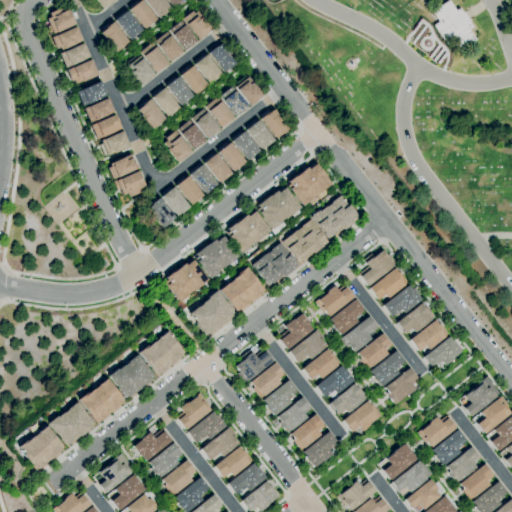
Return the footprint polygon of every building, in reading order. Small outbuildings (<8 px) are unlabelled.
[(101,9),(94,0),(112,0),(108,4),(107,4),(101,9)] [(142,29),(127,9),(137,0),(139,0),(155,19),(148,24),(149,26),(145,29),(144,28),(142,29)] [(157,18),(142,0),(163,0),(170,9),(161,15),(157,18)] [(458,51),(451,41),(446,44),(434,27),(436,25),(428,13),(447,0),(454,10),(458,8),(461,13),(462,12),(469,22),(468,22),(471,27),(468,30),(475,40),(458,51)] [(49,35),(45,27),(48,26),(45,19),(49,17),(47,13),(59,8),(61,12),(66,10),(69,16),(70,15),(74,24),(73,24),(55,33),(55,32),(52,34),(52,33),(49,35)] [(128,40),(113,20),(125,11),(141,30),(128,40)] [(197,40),(180,19),(190,11),(192,13),(195,11),(199,17),(200,16),(210,29),(204,34),(205,34),(197,40)] [(182,51),(166,30),(178,21),(195,41),(182,51)] [(113,53),(108,46),(102,39),(103,38),(99,33),(104,29),(103,28),(111,22),(127,41),(126,42),(127,43),(122,47),(121,46),(117,50),(113,53)] [(59,50),(58,47),(55,49),(50,38),(74,27),(80,41),(59,50)] [(168,62),(152,42),(164,32),(181,52),(168,62)] [(154,73),(138,52),(150,42),(153,47),(166,63),(154,73)] [(64,68),(58,53),(81,43),(82,44),(83,44),(88,56),(87,56),(87,58),(64,68)] [(222,73),(206,53),(214,46),(215,47),(220,43),(224,48),(225,47),(231,55),(230,56),(236,63),(228,69),(227,69),(222,73)] [(208,84),(193,64),(205,54),(221,75),(212,82),(212,81),(208,84)] [(139,86),(128,73),(129,72),(125,66),(137,56),(152,75),(153,75),(145,81),(141,84),(139,86)] [(71,85),(70,82),(65,70),(88,59),(89,60),(90,59),(94,68),(93,68),(96,75),(81,81),(71,85)] [(194,95),(179,76),(191,66),(206,85),(194,95)] [(180,106),(164,86),(177,77),(192,97),(180,106)] [(248,106),(233,87),(247,77),(251,83),(252,82),(262,95),(256,100),(248,106)] [(81,106),(75,92),(98,82),(104,95),(81,106)] [(234,116),(218,96),(230,87),(246,107),(234,116)] [(166,117),(150,98),(162,88),(178,107),(166,117)] [(219,128),(203,107),(216,97),(232,118),(219,128)] [(88,123),(82,109),(105,98),(112,112),(88,123)] [(150,129),(146,125),(147,124),(146,122),(145,123),(139,115),(140,115),(136,110),(141,106),(141,105),(149,99),(164,119),(164,120),(159,124),(159,123),(152,129),(151,129),(150,129)] [(205,139),(189,118),(202,109),(218,129),(205,139)] [(275,139),(274,138),(273,139),(258,119),(266,113),(267,113),(272,109),(276,114),(276,113),(282,120),(288,128),(279,135),(280,135),(275,139)] [(95,140),(89,125),(113,114),(119,129),(95,140)] [(191,150),(176,130),(188,120),(203,140),(191,150)] [(260,150),(244,130),(256,120),(272,140),(260,150)] [(106,155),(105,153),(102,155),(98,145),(100,144),(99,141),(122,130),(126,140),(125,140),(128,147),(113,154),(112,152),(106,155)] [(176,162),(166,150),(167,149),(162,143),(166,141),(164,138),(174,131),(190,153),(182,159),(182,158),(176,162)] [(245,161),(230,141),(242,131),(258,151),(245,161)] [(231,172),(216,152),(228,142),(243,162),(231,172)] [(111,179),(106,168),(109,167),(108,164),(110,163),(122,157),(123,157),(129,154),(135,168),(111,179)] [(218,183),(202,163),(214,154),(230,173),(218,183)] [(301,206),(284,184),(305,167),(307,169),(314,163),(324,176),(324,177),(329,183),(315,195),(314,194),(309,198),(310,199),(301,206)] [(203,194),(187,174),(200,164),(215,184),(203,194)] [(127,197),(126,194),(121,196),(115,180),(138,170),(142,179),(141,180),(144,187),(138,189),(139,192),(127,197)] [(189,205),(174,186),(186,176),(201,195),(189,205)] [(175,217),(159,197),(172,187),(187,207),(175,217)] [(271,230),(255,210),(257,208),(256,205),(268,195),(269,196),(275,191),(277,193),(284,188),(299,207),(284,219),(284,218),(279,222),(280,223),(271,230)] [(331,239),(329,237),(327,239),(309,217),(311,215),(314,212),(317,210),(318,212),(325,206),(325,207),(330,203),(329,203),(338,195),(357,218),(349,224),(349,223),(342,230),(331,239)] [(160,229),(155,222),(154,222),(148,215),(149,214),(145,209),(150,205),(150,204),(157,198),(173,218),(168,222),(169,222),(160,229)] [(241,254),(227,236),(228,236),(226,233),(228,231),(226,229),(234,223),(245,215),(246,216),(253,211),(269,231),(254,243),(253,242),(249,245),(250,246),(241,254)] [(297,263),(280,242),(295,230),(300,227),(299,226),(308,219),(326,242),(319,247),(311,253),(310,252),(297,263)] [(209,279),(193,259),(195,257),(193,255),(206,244),(206,245),(213,240),(215,242),(221,236),(237,256),(222,268),(221,267),(217,271),(218,272),(209,279)] [(272,286),(270,284),(267,286),(250,265),(265,253),(265,254),(270,250),(269,250),(278,243),(296,265),(289,271),(282,276),(283,278),(272,286)] [(367,286),(357,274),(360,272),(355,266),(362,261),(363,263),(371,257),(372,257),(380,250),(385,256),(387,254),(395,263),(392,265),(376,278),(367,286)] [(179,302),(163,282),(166,280),(164,278),(172,271),(173,272),(183,264),(184,265),(191,260),(207,280),(192,292),(191,291),(187,294),(188,295),(179,302)] [(234,311),(218,290),(237,275),(236,274),(245,267),(256,282),(257,282),(263,290),(238,311),(237,309),(234,311)] [(377,300),(368,288),(392,268),(396,273),(398,272),(406,282),(386,298),(384,295),(377,300)] [(327,317),(323,311),(321,313),(313,302),(317,300),(325,293),(325,292),(327,291),(326,290),(328,289),(327,289),(331,286),(331,287),(333,286),(336,290),(343,285),(344,286),(345,286),(352,296),(353,297),(327,317)] [(390,317),(381,306),(407,285),(410,290),(411,289),(419,299),(402,313),(400,310),(390,317)] [(205,337),(194,324),(195,323),(187,314),(196,307),(197,307),(202,303),(201,303),(207,298),(206,297),(215,290),(233,313),(230,315),(231,316),(220,325),(205,337)] [(339,335),(331,325),(332,325),(328,319),(354,299),(360,308),(361,307),(364,311),(354,318),(356,321),(339,335)] [(404,334),(395,323),(420,303),(423,308),(425,306),(433,317),(413,332),(411,329),(404,334)] [(286,350),(278,340),(276,338),(286,330),(282,326),(291,319),(292,320),(300,314),(309,324),(308,325),(311,329),(286,350)] [(353,352),(348,346),(346,348),(339,339),(342,337),(341,337),(367,316),(377,328),(367,336),(370,339),(353,352)] [(417,351),(408,339),(433,320),(437,325),(439,324),(447,334),(427,350),(424,346),(417,351)] [(296,364),(287,351),(313,331),(316,329),(323,338),(321,340),(325,346),(309,359),(306,356),(296,364)] [(156,376),(137,353),(145,346),(146,347),(157,339),(165,332),(172,340),(173,340),(183,352),(180,355),(180,356),(174,361),(156,376)] [(366,369),(358,360),(360,358),(356,353),(380,333),(390,346),(383,351),(386,354),(369,367),(366,369)] [(431,369),(421,357),(447,337),(451,342),(452,341),(460,351),(452,358),(452,359),(443,366),(440,361),(431,369)] [(243,383),(235,374),(238,372),(233,367),(242,360),(241,359),(250,352),(253,356),(262,349),(263,350),(264,349),(272,360),(271,360),(271,361),(247,380),(243,383)] [(310,381),(301,368),(325,349),(329,354),(331,352),(340,363),(336,366),(319,379),(317,376),(310,381)] [(379,386),(371,377),(372,376),(369,371),(394,351),(401,359),(400,359),(403,363),(394,370),(396,372),(379,386)] [(124,399),(120,394),(106,376),(115,369),(116,370),(122,365),(122,366),(127,362),(126,362),(135,355),(147,370),(152,377),(150,379),(151,380),(139,389),(138,387),(124,399)] [(259,399),(251,389),(253,388),(248,382),(273,363),(274,364),(274,363),(282,373),(281,374),(283,375),(276,381),(278,383),(259,399)] [(323,398),(314,386),(340,365),(343,370),(344,370),(353,380),(335,394),(333,391),(323,398)] [(394,405),(385,394),(387,393),(383,388),(408,368),(414,376),(414,375),(417,378),(416,379),(417,380),(410,385),(414,390),(407,396),(405,394),(404,395),(405,395),(401,398),(402,399),(394,405)] [(468,417),(462,408),(456,400),(469,390),(470,391),(472,389),(471,388),(484,377),(497,394),(493,396),(494,397),(468,417)] [(95,424),(90,417),(76,400),(86,393),(92,389),(96,386),(105,379),(122,400),(120,402),(121,404),(114,409),(95,424)] [(272,416),(263,405),(264,404),(261,400),(286,380),(293,388),(296,392),(286,400),(289,402),(272,416)] [(337,415),(328,403),(352,384),(356,388),(357,387),(366,398),(362,401),(362,400),(346,413),(343,410),(337,415)] [(184,430),(176,420),(174,418),(181,413),(178,409),(179,407),(184,403),(186,402),(186,403),(195,396),(194,396),(198,393),(206,404),(205,405),(209,411),(184,430)] [(482,434),(474,424),(473,424),(474,423),(471,419),(478,413),(477,412),(494,399),(495,399),(499,396),(507,406),(504,408),(508,413),(482,434)] [(285,433),(277,423),(279,421),(275,417),(300,397),(307,406),(309,409),(303,414),(305,418),(285,433)] [(350,432),(341,420),(366,401),(370,406),(371,405),(380,415),(372,422),(371,422),(368,424),(369,425),(360,432),(357,427),(350,432)] [(63,446),(60,441),(46,423),(55,416),(56,417),(62,412),(62,413),(66,410),(66,409),(75,402),(89,420),(92,424),(90,426),(91,427),(79,437),(77,435),(63,446)] [(194,444),(193,442),(185,432),(211,412),(215,416),(215,415),(224,426),(207,440),(204,436),(194,444)] [(299,451),(291,440),(293,439),(289,434),(313,414),(314,415),(315,415),(323,425),(322,425),(323,427),(316,432),(319,435),(299,451)] [(429,448),(425,442),(423,444),(415,433),(419,430),(427,424),(427,423),(429,422),(428,421),(433,417),(433,418),(435,416),(436,418),(438,421),(445,415),(454,428),(429,448)] [(511,437),(495,451),(488,442),(487,441),(488,440),(484,436),(491,431),(491,430),(510,415),(511,417),(511,437)] [(35,471),(16,447),(27,438),(28,440),(45,426),(62,448),(60,450),(61,451),(54,456),(54,455),(35,471)] [(208,461),(206,459),(199,449),(224,429),(228,426),(235,436),(232,438),(237,444),(220,457),(217,454),(208,461)] [(144,461),(140,457),(131,446),(139,440),(139,439),(148,432),(151,437),(161,429),(163,432),(170,441),(144,461)] [(441,466),(433,456),(434,455),(430,450),(456,430),(462,438),(465,442),(456,449),(458,452),(441,466)] [(312,467),(304,457),(305,457),(301,452),(327,431),(334,440),(336,443),(327,451),(330,455),(321,462),(320,461),(312,467)] [(511,464),(508,468),(502,460),(501,460),(502,459),(498,453),(503,449),(503,448),(511,441),(511,464)] [(157,479),(149,469),(150,467),(146,462),(171,443),(177,451),(179,450),(181,453),(180,454),(181,455),(174,460),(177,463),(160,477),(157,479)] [(387,480),(380,471),(388,465),(383,459),(391,453),(391,452),(399,445),(400,446),(402,444),(414,459),(387,480)] [(221,478),(220,477),(212,466),(236,447),(241,452),(243,450),(251,461),(247,464),(231,477),(228,473),(221,478)] [(455,483),(447,473),(448,472),(444,467),(469,447),(475,455),(478,459),(472,464),(475,468),(455,483)] [(103,493),(97,485),(98,484),(92,477),(97,473),(105,466),(104,466),(119,453),(132,470),(128,473),(103,493)] [(407,492),(402,486),(396,491),(389,482),(415,462),(419,459),(431,475),(424,479),(407,492)] [(170,496),(162,486),(164,485),(160,480),(184,460),(185,461),(186,461),(194,471),(193,471),(194,472),(187,478),(190,481),(170,496)] [(234,495),(233,494),(225,484),(251,463),(255,468),(255,467),(264,478),(244,494),(241,490),(234,495)] [(468,500),(460,490),(462,489),(458,484),(482,464),(489,472),(488,472),(491,476),(485,481),(488,485),(468,500)] [(116,511),(109,501),(108,502),(108,501),(109,500),(106,496),(112,490),(112,489),(131,474),(143,490),(116,511)] [(185,511),(183,511),(176,503),(177,503),(173,498),(198,477),(205,486),(208,489),(198,497),(200,500),(185,511)] [(421,510),(416,504),(410,509),(403,499),(428,479),(436,489),(434,491),(438,496),(421,510)] [(349,511),(345,506),(343,507),(335,496),(338,494),(347,487),(346,487),(354,480),(359,487),(366,481),(374,492),(349,511)] [(248,511),(247,511),(239,501),(264,481),(268,486),(269,485),(278,496),(270,502),(269,501),(265,504),(267,506),(259,511),(258,511),(255,507),(248,511)] [(488,511),(476,511),(473,507),(474,507),(470,501),(496,482),(502,490),(503,489),(506,493),(496,500),(499,504),(488,511)] [(79,511),(52,511),(50,509),(53,507),(54,507),(62,501),(61,500),(63,499),(63,498),(68,494),(68,495),(69,494),(72,498),(79,492),(80,494),(81,493),(89,503),(88,504),(89,505),(79,511)] [(150,511),(120,511),(125,509),(124,508),(141,494),(146,500),(148,498),(156,508),(150,511)] [(189,511),(211,495),(212,495),(213,495),(221,505),(220,505),(221,507),(214,511),(189,511)] [(383,511),(351,511),(369,499),(371,502),(377,496),(379,498),(379,497),(387,508),(387,509),(383,511)] [(422,511),(443,496),(454,511),(452,511),(422,511)] [(494,511),(509,499),(511,502),(511,511),(494,511)]
